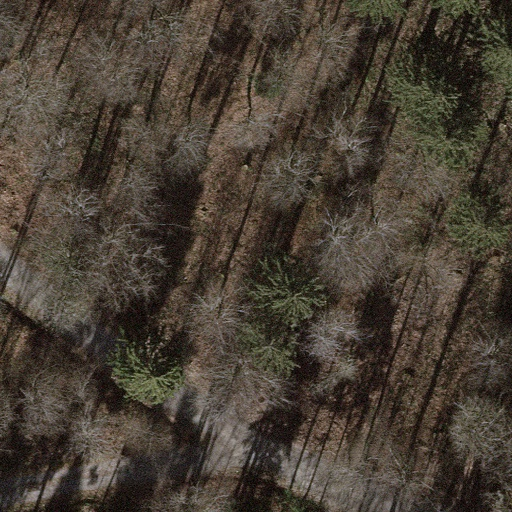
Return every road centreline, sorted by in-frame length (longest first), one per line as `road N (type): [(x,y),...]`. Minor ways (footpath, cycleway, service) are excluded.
road 1 (track): [(0,263),(149,380),(261,444)]
road 2 (track): [(261,444),(0,493)]
road 3 (track): [(261,444),(416,511)]
